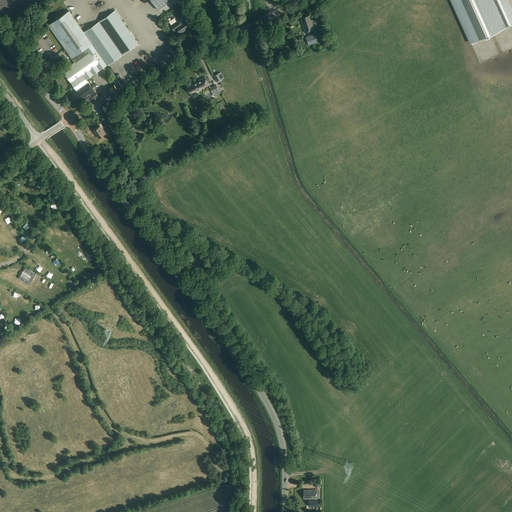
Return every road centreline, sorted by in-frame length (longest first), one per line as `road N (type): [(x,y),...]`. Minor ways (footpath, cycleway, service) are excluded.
road 1 (tertiary): [(284,511),(283,449),(266,402),(67,120)]
road 2 (track): [(253,511),(253,456),(239,417),(38,140)]
road 3 (tertiary): [(67,120),(275,15)]
